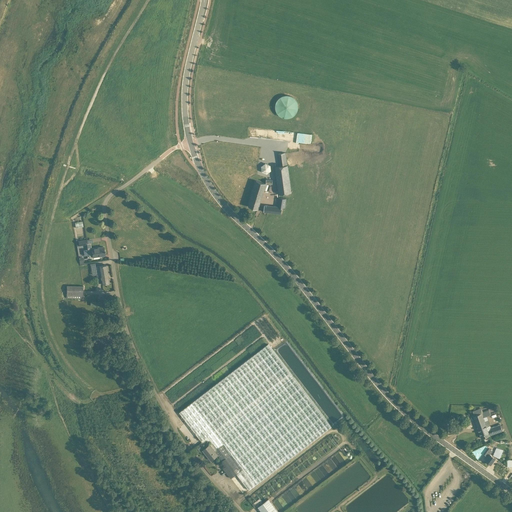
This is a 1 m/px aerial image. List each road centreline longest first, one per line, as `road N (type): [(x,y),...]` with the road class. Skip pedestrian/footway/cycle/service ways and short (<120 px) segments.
road 1 (tertiary): [(511,492),(383,391),(288,269),(213,191),(189,142)]
road 2 (unclassified): [(242,511),(172,424),(136,354),(104,212),(112,192),(189,142)]
road 3 (track): [(147,0),(82,120),(43,257),(42,297),(57,348),(101,394)]
road 4 (tertiary): [(189,142),(184,89),(204,0)]
